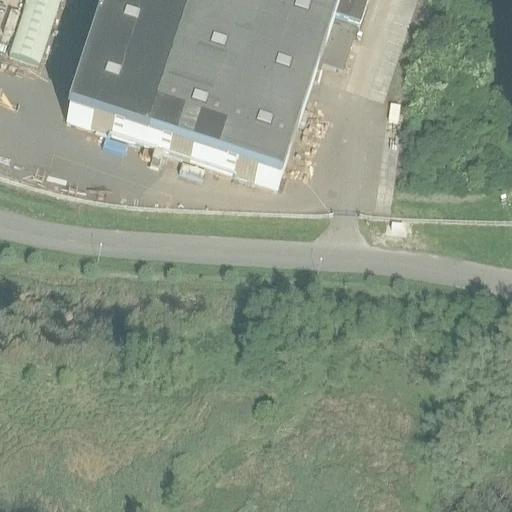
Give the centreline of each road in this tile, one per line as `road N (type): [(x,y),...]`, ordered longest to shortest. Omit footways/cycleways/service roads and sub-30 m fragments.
road 1 (unclassified): [(0,223),(96,242),(426,266),(511,285)]
road 2 (unknown): [(376,0),(319,256)]
